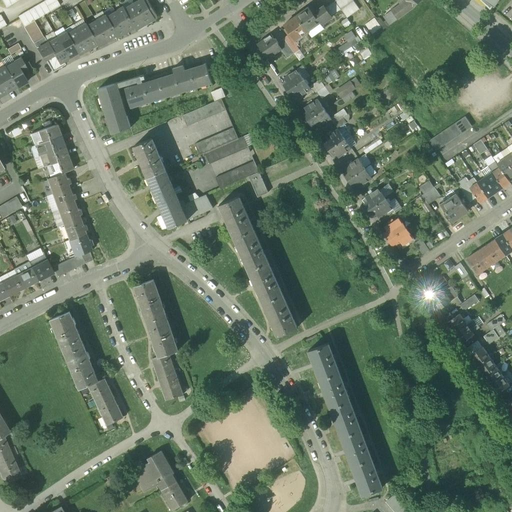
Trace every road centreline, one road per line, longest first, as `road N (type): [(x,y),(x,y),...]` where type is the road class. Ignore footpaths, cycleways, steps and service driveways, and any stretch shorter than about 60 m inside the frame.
road 1 (residential): [(408,274),(250,41)]
road 2 (residential): [(156,247),(130,219),(54,88)]
road 3 (residential): [(511,425),(408,274)]
road 4 (residential): [(331,511),(339,491),(326,452),(265,355)]
road 5 (residential): [(170,426),(143,434),(18,511)]
road 6 (residential): [(170,426),(129,366),(97,279)]
road 7 (residential): [(265,355),(203,284),(156,247)]
road 8 (residential): [(54,88),(187,33)]
road 9 (residential): [(511,204),(408,274)]
